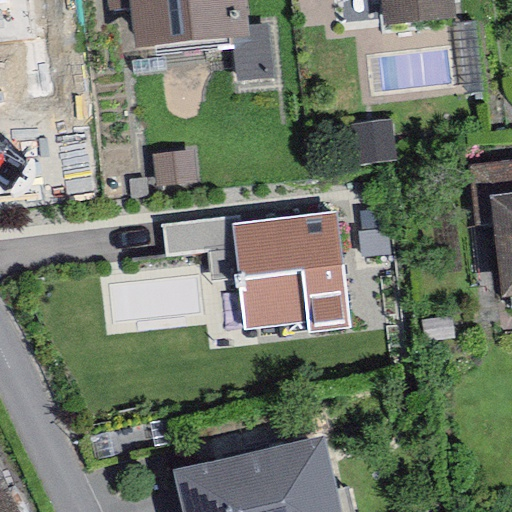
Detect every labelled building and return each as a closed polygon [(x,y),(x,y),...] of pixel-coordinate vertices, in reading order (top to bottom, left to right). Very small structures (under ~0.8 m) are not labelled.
[(0,0),(0,55),(56,49),(49,0),(0,0)] [(243,0),(95,0),(98,22),(124,19),(129,62),(231,50),(235,85),(276,80),(270,24),(246,26),(243,0)] [(331,0),(332,6),(379,1),(382,31),(454,23),(451,0),(331,0)] [(395,170),(392,145),(369,147),(372,173),(395,170)] [(197,186),(194,152),(152,156),(155,190),(197,186)] [(471,227),(489,225),(501,333),(511,331),(511,161),(465,167),(471,227)] [(336,217),(242,228),(241,219),(163,228),(166,260),(210,255),(214,287),(239,285),(245,336),(305,328),(306,340),(350,335),(336,217)] [(453,317),(421,321),(424,345),(456,341),(453,317)] [(336,511),(320,444),(170,481),(177,511),(336,511)] [(0,511),(22,511),(0,469),(0,511)]
